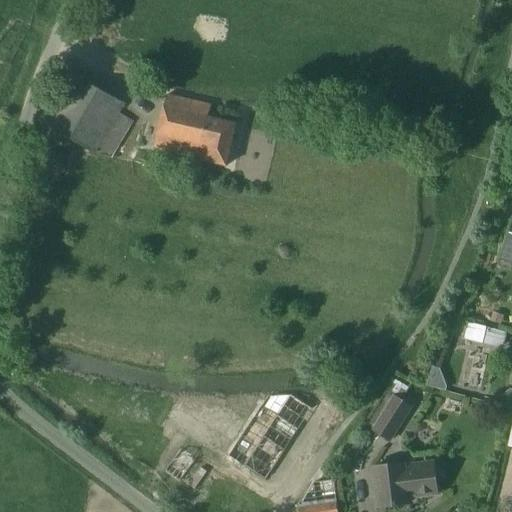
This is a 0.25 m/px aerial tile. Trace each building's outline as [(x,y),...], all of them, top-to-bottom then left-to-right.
[(125,104),(75,74),(45,124),(95,155),(98,148),(113,156),(134,121),(120,113),(125,104)] [(211,105),(167,94),(154,147),(204,159),(203,161),(226,166),(236,123),(208,116),(211,105)] [(511,262),(511,219),(499,258),(511,262)] [(508,332),(467,323),(463,339),(504,348),(508,332)] [(403,385),(396,380),(388,392),(393,395),(370,430),(390,443),(413,407),(396,397),(403,385)] [(230,456),(270,480),(314,408),(275,384),(230,456)] [(437,494),(433,462),(404,466),(403,463),(373,467),(379,507),(408,504),(408,498),(437,494)] [(337,511),(336,499),(333,479),(313,481),(301,504),(298,504),(299,511),(337,511)]
